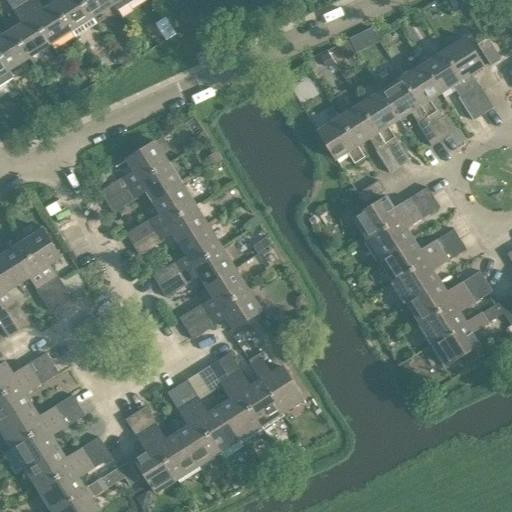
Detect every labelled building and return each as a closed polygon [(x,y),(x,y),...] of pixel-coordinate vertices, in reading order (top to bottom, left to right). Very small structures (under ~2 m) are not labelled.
[(22,0),(6,0),(20,21),(11,27),(29,55),(49,42),(22,0)] [(39,0),(22,0),(49,42),(71,28),(53,0),(43,6),(39,0)] [(82,0),(53,0),(71,28),(75,35),(95,22),(91,15),(92,15),(82,0)] [(82,0),(92,15),(112,2),(113,2),(111,0),(82,0)] [(0,32),(0,56),(8,68),(29,55),(11,27),(0,33),(0,32)] [(367,45),(360,30),(349,35),(356,50),(367,45)] [(466,34),(444,48),(484,111),(494,104),(473,71),(484,63),(466,34)] [(488,34),(477,41),(489,59),(491,63),(501,57),(488,34)] [(349,37),(339,42),(346,57),(357,51),(349,37)] [(444,48),(423,61),(441,91),(453,84),(474,117),(484,111),(444,48)] [(327,49),(320,54),(327,65),(334,60),(327,49)] [(320,66),(313,55),(306,60),(313,71),(320,66)] [(0,56),(0,82),(12,75),(8,68),(0,56)] [(423,61),(402,74),(441,138),(451,131),(430,98),(441,91),(423,61)] [(398,68),(377,82),(380,88),(399,117),(410,110),(431,144),(441,138),(402,74),(398,68)] [(73,79),(62,86),(69,97),(80,90),(73,79)] [(380,88),(360,101),(399,164),(409,157),(389,124),(399,117),(380,88)] [(360,101),(338,114),(357,144),(368,137),(389,170),(399,164),(360,101)] [(338,114),(317,127),(336,156),(347,149),(355,161),(364,156),(357,144),(338,114)] [(132,168),(99,189),(106,200),(170,160),(156,138),(126,157),(126,158),(132,168)] [(215,149),(204,156),(209,164),(220,158),(215,149)] [(170,160),(106,200),(113,211),(146,190),(152,200),(183,180),(170,160)] [(377,177),(356,190),(363,201),(384,187),(377,177)] [(158,210),(126,230),(133,242),(196,202),(183,180),(152,200),(158,210)] [(386,194),(357,212),(370,233),(434,194),(427,184),(409,195),(393,206),(386,194)] [(370,234),(364,238),(377,259),(384,255),(413,236),(406,226),(440,204),(434,194),(370,233),(370,234)] [(196,202),(133,242),(140,252),(172,232),(178,242),(209,223),(196,202)] [(254,213),(247,218),(251,225),(259,220),(254,213)] [(313,213),(308,217),(313,223),(317,219),(313,213)] [(185,252),(152,273),(159,284),(223,244),(209,223),(178,242),(185,252)] [(42,225),(21,238),(61,302),(72,295),(51,262),(61,256),(42,225)] [(413,236),(384,255),(397,276),(460,236),(454,226),(419,247),(413,236)] [(266,234),(252,243),(257,250),(270,241),(266,234)] [(397,276),(390,280),(403,300),(410,296),(439,278),(432,268),(467,246),(460,236),(397,276)] [(21,238),(0,251),(0,253),(18,283),(29,276),(50,309),(61,302),(21,238)] [(223,244),(159,284),(166,295),(198,274),(205,284),(235,265),(223,244)] [(0,253),(0,300),(18,329),(29,322),(30,321),(9,289),(18,283),(0,253)] [(211,294),(179,315),(185,325),(249,286),(235,265),(205,284),(211,294)] [(439,278),(410,296),(423,317),(487,278),(482,270),(480,267),(446,289),(439,278)] [(423,317),(416,321),(429,343),(436,339),(466,320),(465,319),(459,309),(489,290),(493,288),(487,278),(423,317)] [(249,286),(185,325),(193,337),(213,324),(225,317),(232,327),(233,326),(256,311),(262,308),(249,286)] [(296,295),(294,301),(298,307),(307,300),(301,291),(296,295)] [(436,339),(429,343),(443,364),(449,360),(461,353),(467,363),(486,352),(480,341),(479,342),(471,330),(502,310),(510,322),(511,320),(511,295),(509,291),(495,300),(465,319),(466,320),(436,339)] [(0,300),(0,323),(7,335),(18,329),(0,300)] [(237,332),(233,334),(239,344),(249,338),(257,333),(256,330),(251,322),(237,332)] [(4,360),(0,362),(0,393),(52,361),(46,350),(28,361),(11,372),(4,360)] [(229,351),(218,357),(258,420),(279,406),(261,377),(260,378),(250,384),(230,353),(229,351)] [(258,351),(248,358),(260,378),(261,377),(279,406),(301,393),(283,364),(271,371),(258,351)] [(209,363),(209,364),(229,397),(218,404),(237,433),(258,420),(218,357),(209,363)] [(52,361),(0,393),(0,417),(2,420),(31,402),(24,391),(58,370),(52,361)] [(187,378),(177,384),(217,446),(237,433),(218,404),(208,411),(187,378)] [(177,384),(167,390),(188,423),(177,430),(195,460),(217,446),(177,384)] [(31,402),(2,420),(15,442),(78,402),(72,392),(37,413),(31,402)] [(78,402),(15,442),(28,463),(57,444),(50,433),(84,412),(78,402)] [(145,405),(135,411),(174,473),(195,460),(177,430),(166,438),(145,405)] [(127,416),(125,417),(137,437),(146,450),(135,457),(148,479),(153,487),(174,473),(135,411),(127,416)] [(57,444),(28,463),(42,485),(105,445),(100,437),(98,435),(65,456),(57,444)] [(105,445),(42,485),(55,505),(84,486),(77,476),(111,455),(105,445)] [(84,486),(55,505),(59,511),(91,511),(98,508),(90,496),(124,474),(129,483),(139,476),(129,461),(128,459),(118,465),(84,486)] [(146,489),(135,495),(142,506),(148,503),(150,495),(146,489)]
